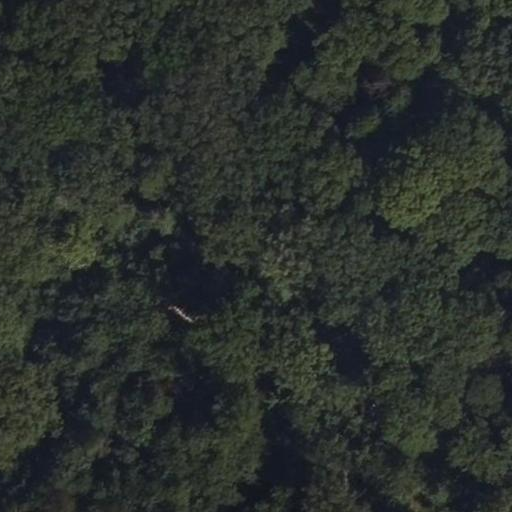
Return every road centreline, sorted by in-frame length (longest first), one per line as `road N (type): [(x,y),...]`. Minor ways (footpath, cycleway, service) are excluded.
road 1 (track): [(0,222),(511,481)]
road 2 (track): [(67,0),(0,168)]
